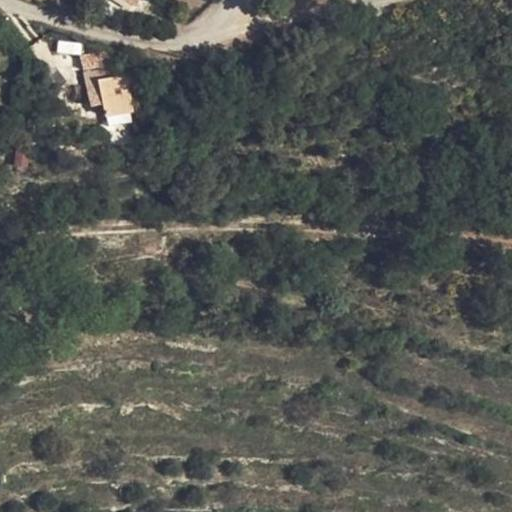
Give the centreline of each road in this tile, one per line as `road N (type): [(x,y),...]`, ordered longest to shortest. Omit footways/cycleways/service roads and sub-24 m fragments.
road 1 (unclassified): [(214,28),(167,43),(0,1)]
road 2 (track): [(233,0),(214,28),(254,31),(387,0)]
